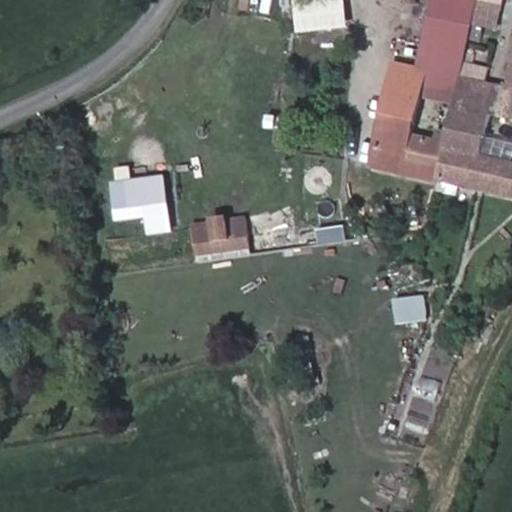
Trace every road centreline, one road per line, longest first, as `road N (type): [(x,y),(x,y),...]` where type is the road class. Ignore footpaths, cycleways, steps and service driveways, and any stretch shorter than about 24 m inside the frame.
road 1 (track): [(433,511),(511,317)]
road 2 (residential): [(0,113),(118,60),(164,0)]
